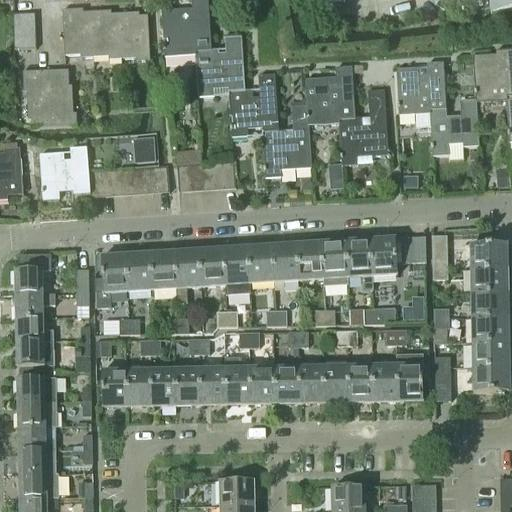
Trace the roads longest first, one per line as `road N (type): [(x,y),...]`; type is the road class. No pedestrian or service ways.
road 1 (residential): [(0,239),(511,205)]
road 2 (residential): [(511,437),(145,444),(130,460),(130,511)]
